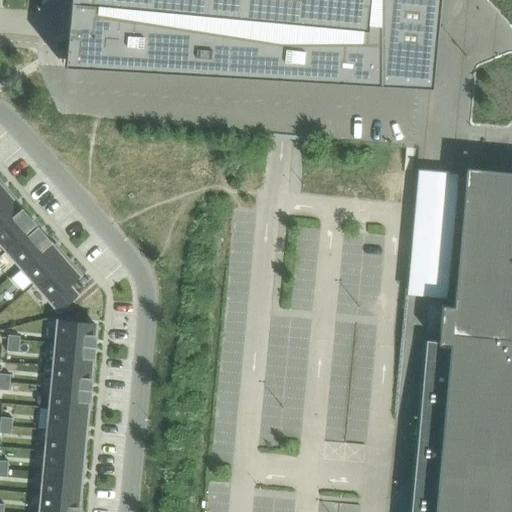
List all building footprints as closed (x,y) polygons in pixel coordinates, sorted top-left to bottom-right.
[(60,114),(60,115),(62,116),(268,135),(277,136),(293,137),(305,138),(389,146),(406,148),(410,148),(414,148),(424,149),(453,152),(454,152),(461,153),(460,167),(459,171),(456,200),(454,223),(447,297),(446,306),(442,305),(429,304),(426,340),(419,412),(419,414),(420,414),(420,415),(416,462),(410,511),(511,511),(511,0),(70,0),(65,60),(64,67),(60,114)] [(7,194),(0,199),(0,227),(21,210),(13,201),(16,199),(9,191),(6,193),(7,194)] [(21,210),(0,227),(0,243),(6,251),(35,226),(21,210)] [(35,226),(6,251),(21,267),(49,243),(35,226)] [(49,243),(21,267),(35,284),(63,259),(64,260),(67,257),(59,249),(57,251),(49,243)] [(63,259),(35,284),(59,311),(77,295),(68,285),(77,278),(77,277),(81,274),(74,266),(71,268),(64,260),(63,259)] [(58,321),(55,343),(93,347),(95,325),(58,321)] [(8,335),(7,343),(19,344),(20,336),(8,335)] [(7,343),(6,351),(18,352),(19,344),(7,343)] [(55,343),(53,365),(91,368),(93,347),(55,343)] [(53,365),(51,386),(89,390),(91,368),(53,365)] [(0,373),(0,381),(10,383),(10,375),(0,373)] [(0,381),(0,389),(9,391),(10,383),(0,381)] [(51,386),(49,408),(87,411),(89,390),(51,386)] [(49,408),(47,429),(85,433),(87,411),(49,408)] [(0,417),(0,419),(0,425),(12,426),(12,418),(0,417)] [(0,425),(0,433),(11,434),(12,426),(0,425)] [(47,429),(45,451),(83,454),(85,433),(47,429)] [(45,451),(43,472),(81,476),(83,454),(45,451)] [(0,460),(0,468),(7,469),(8,461),(0,460)] [(43,472),(41,494),(79,497),(81,476),(43,472)] [(41,494),(39,511),(77,511),(79,497),(41,494)]
